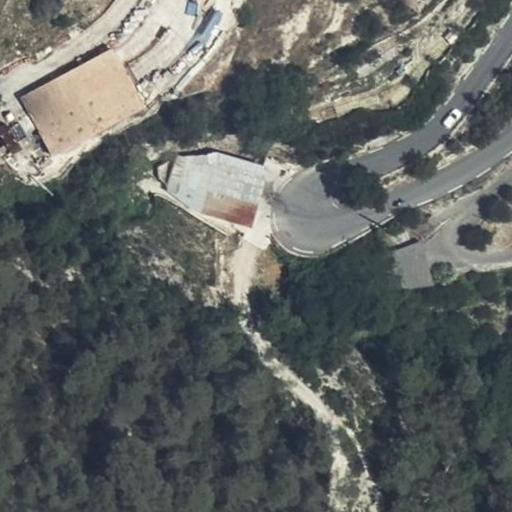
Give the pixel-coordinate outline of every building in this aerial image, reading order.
[(327,50),(322,38),(305,45),(311,58),(327,50)] [(21,101),(31,119),(122,68),(113,51),(21,101)] [(122,68),(31,119),(51,156),(144,107),(122,68)] [(177,161),(169,190),(203,213),(250,226),(265,170),(219,157),(178,159),(177,161)] [(147,176),(169,190),(177,161),(158,166),(147,176)] [(420,243),(381,258),(384,288),(430,283),(420,243)]
